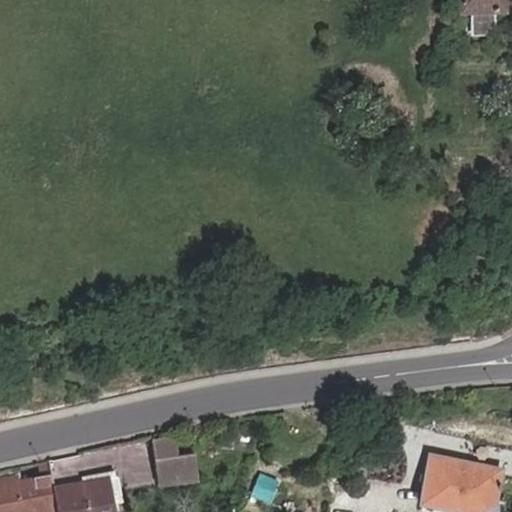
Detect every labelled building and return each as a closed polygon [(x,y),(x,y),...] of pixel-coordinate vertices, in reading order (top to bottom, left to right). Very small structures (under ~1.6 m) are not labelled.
[(461,0),(462,14),(508,13),(507,0),(461,0)] [(253,437),(237,436),(236,453),(252,454),(253,437)] [(201,477),(196,451),(175,455),(173,441),(151,445),(158,484),(201,477)] [(493,511),(501,463),(429,454),(422,506),(465,511),(493,511)] [(117,473),(53,486),(54,488),(58,511),(114,511),(113,502),(122,500),(117,473)] [(0,511),(58,511),(54,488),(53,486),(51,477),(19,483),(18,478),(0,481),(0,511)]
